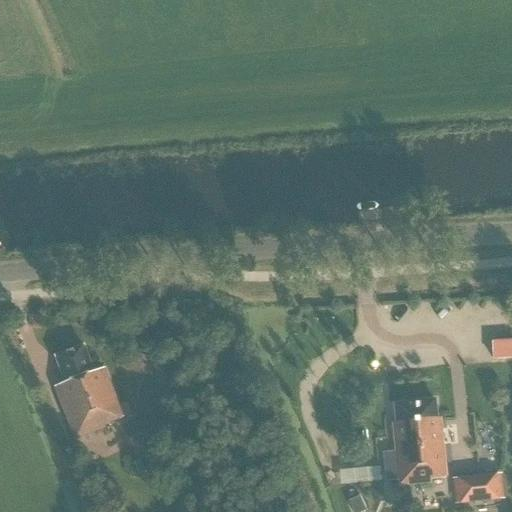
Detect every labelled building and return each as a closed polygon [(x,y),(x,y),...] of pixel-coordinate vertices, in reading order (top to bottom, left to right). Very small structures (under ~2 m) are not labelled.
[(109,427),(108,424),(123,418),(104,369),(93,373),(83,347),(55,357),(65,384),(54,388),(75,440),(109,427)] [(155,358),(130,354),(127,372),(152,376),(155,358)] [(392,425),(398,487),(430,484),(430,481),(446,479),(440,420),(436,420),(434,401),(394,405),(396,424),(392,425)] [(153,470),(148,456),(132,462),(137,475),(153,470)] [(503,500),(500,474),(452,479),(455,505),(503,500)]
